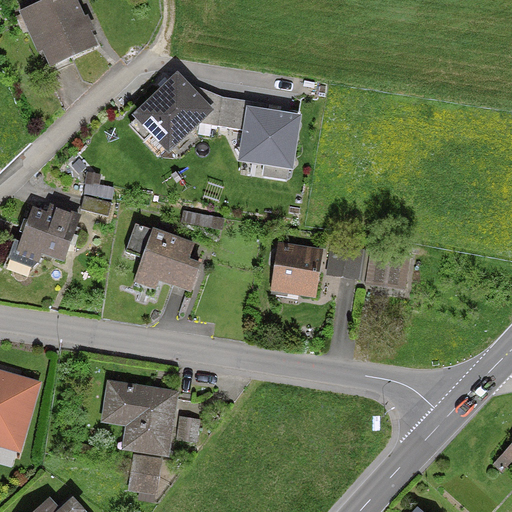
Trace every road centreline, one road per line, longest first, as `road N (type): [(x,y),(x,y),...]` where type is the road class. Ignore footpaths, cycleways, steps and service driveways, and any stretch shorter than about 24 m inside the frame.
road 1 (residential): [(0,320),(396,382),(447,414)]
road 2 (residential): [(176,27),(0,189)]
road 3 (tertiary): [(361,511),(447,414)]
